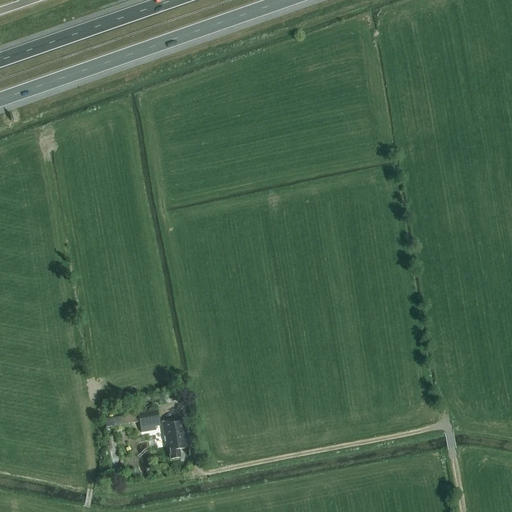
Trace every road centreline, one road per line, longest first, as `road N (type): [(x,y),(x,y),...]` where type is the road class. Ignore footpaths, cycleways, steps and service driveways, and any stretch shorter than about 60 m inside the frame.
road 1 (motorway): [(0,100),(286,0)]
road 2 (motorway): [(175,0),(0,60)]
